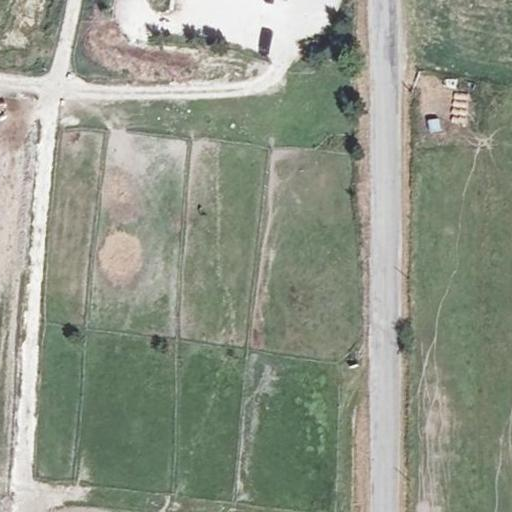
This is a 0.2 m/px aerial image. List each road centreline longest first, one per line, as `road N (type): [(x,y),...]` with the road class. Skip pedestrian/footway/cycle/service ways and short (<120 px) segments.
road 1 (tertiary): [(384,0),(387,511)]
road 2 (track): [(57,86),(40,198),(22,511)]
